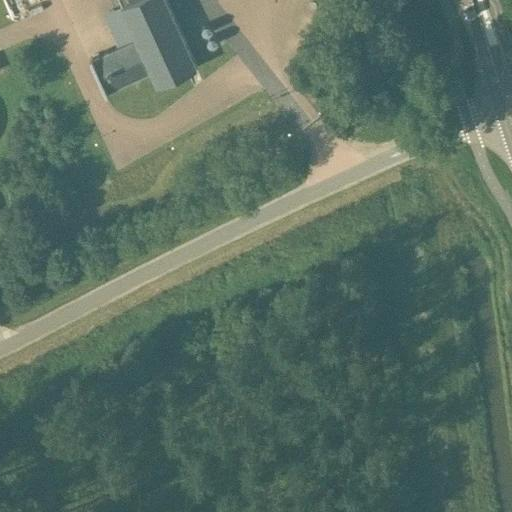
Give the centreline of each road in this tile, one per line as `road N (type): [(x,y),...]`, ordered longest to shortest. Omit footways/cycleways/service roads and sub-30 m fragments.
road 1 (track): [(421,511),(390,261),(373,244),(234,292),(0,404)]
road 2 (unclassified): [(500,112),(240,227),(0,349)]
road 3 (track): [(436,137),(435,255),(465,511)]
road 4 (track): [(511,384),(489,239),(471,210),(456,206)]
